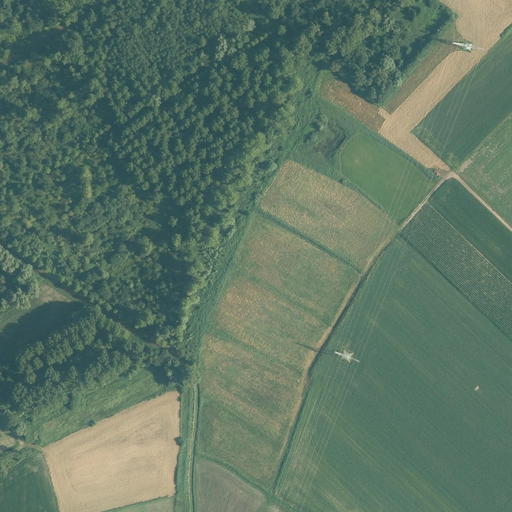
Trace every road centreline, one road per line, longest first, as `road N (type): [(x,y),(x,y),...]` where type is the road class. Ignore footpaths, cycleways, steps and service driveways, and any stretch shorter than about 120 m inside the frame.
road 1 (track): [(0,240),(191,363)]
road 2 (track): [(185,359),(192,397),(182,511)]
